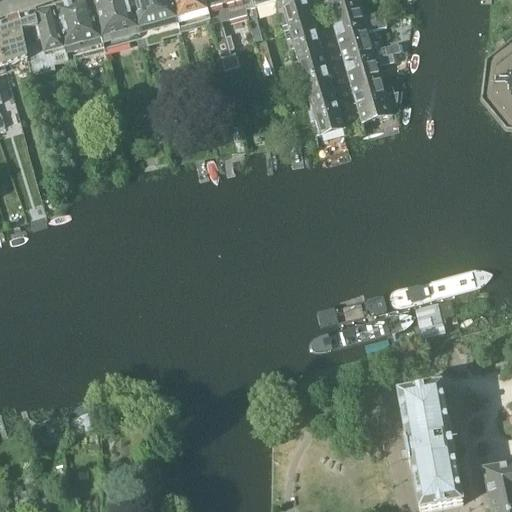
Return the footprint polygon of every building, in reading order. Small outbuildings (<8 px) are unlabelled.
[(141,43),(129,0),(97,0),(90,2),(104,53),(136,44),(141,43)] [(179,32),(170,0),(129,0),(141,43),(145,42),(179,32)] [(210,24),(203,0),(170,0),(179,32),(180,37),(196,32),(195,28),(210,24)] [(247,13),(243,0),(203,0),(210,24),(211,28),(213,28),(219,26),(246,18),(245,14),(247,13)] [(276,5),(274,0),(243,0),(247,13),(255,46),(264,44),(254,11),(276,5)] [(277,11),(307,3),(305,0),(274,0),(275,4),(277,11)] [(360,7),(358,0),(325,0),(330,16),(360,7)] [(104,53),(90,2),(54,12),(67,61),(73,59),(74,65),(105,56),(104,53)] [(312,21),(307,3),(277,11),(278,16),(282,15),(286,28),(312,21)] [(374,16),(364,18),(360,7),(330,16),(336,34),(368,24),(376,23),(374,16)] [(54,12),(34,17),(38,33),(22,36),(30,77),(31,81),(33,80),(33,79),(54,73),(53,69),(68,65),(67,61),(54,12)] [(8,26),(0,28),(0,56),(6,77),(17,74),(18,80),(30,77),(22,36),(38,33),(34,17),(8,26)] [(317,39),(312,21),(286,28),(291,47),(317,39)] [(368,24),(336,34),(341,52),(371,43),(368,33),(382,29),(380,22),(376,23),(368,24)] [(221,33),(219,26),(213,28),(221,61),(230,59),(223,33),(221,33)] [(322,57),(317,39),(291,47),(297,65),(322,57)] [(401,47),(373,53),(371,43),(341,52),(346,70),(379,61),(397,55),(398,55),(398,56),(402,55),(401,47)] [(271,70),(264,44),(255,46),(258,59),(262,73),(271,70)] [(399,63),(398,56),(398,55),(379,61),(346,70),(351,88),(381,80),(378,69),(399,63)] [(327,75),(322,57),(297,65),(302,83),(327,75)] [(285,64),(287,70),(289,73),(295,71),(292,62),(285,64)] [(333,93),(327,75),(302,83),(307,101),(333,93)] [(393,88),(384,92),(381,80),(351,88),(356,106),(394,95),(393,88)] [(160,85),(152,87),(156,102),(159,101),(162,96),(160,85)] [(41,99),(39,87),(31,89),(33,101),(41,99)] [(83,94),(87,111),(95,110),(91,92),(83,94)] [(338,111),(333,93),(307,101),(312,119),(338,111)] [(391,117),(388,105),(398,102),(398,95),(394,95),(356,106),(362,125),(391,117)] [(344,133),(338,111),(312,119),(319,140),(320,140),(321,145),(335,141),(333,135),(344,133)] [(390,310),(394,312),(480,291),(489,280),(487,275),(477,271),(391,293),(388,299),(387,304),(390,310)] [(312,358),(316,358),(417,333),(411,316),(314,342),(311,344),(308,346),(306,349),(306,352),(307,354),(309,356),(312,358)] [(422,353),(421,345),(401,350),(403,358),(422,353)] [(432,511),(461,507),(451,451),(439,389),(399,397),(407,444),(405,444),(407,451),(399,453),(401,462),(408,460),(410,468),(411,467),(418,511),(432,511)] [(98,434),(97,423),(84,423),(85,434),(98,434)] [(101,437),(102,457),(114,456),(114,437),(101,437)] [(511,511),(511,467),(482,473),(490,511),(511,511)] [(47,511),(46,501),(37,502),(37,504),(38,511),(47,511)]
